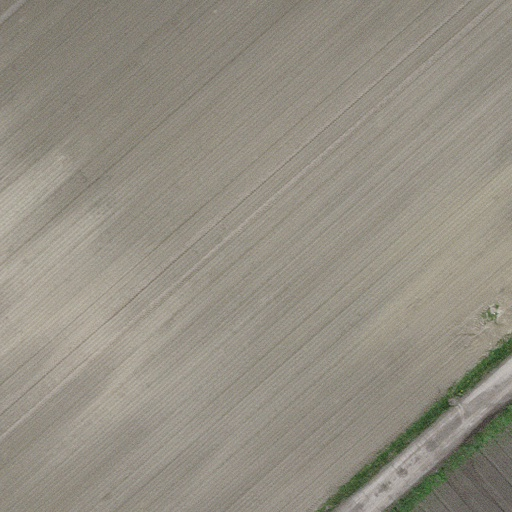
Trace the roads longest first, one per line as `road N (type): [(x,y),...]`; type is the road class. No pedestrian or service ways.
road 1 (track): [(254,511),(0,303)]
road 2 (track): [(393,511),(511,406)]
